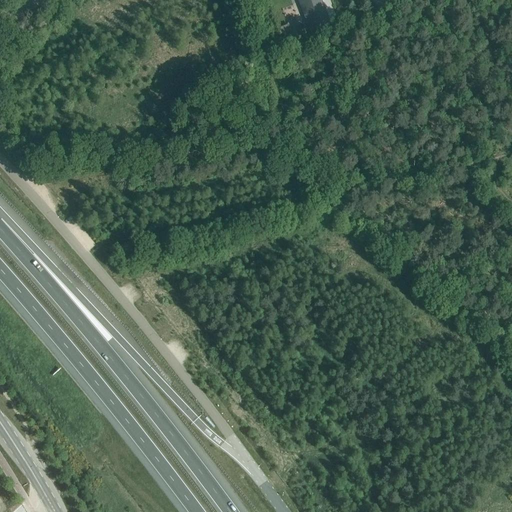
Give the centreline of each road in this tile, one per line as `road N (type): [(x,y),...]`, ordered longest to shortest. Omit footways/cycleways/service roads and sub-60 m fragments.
road 1 (unclassified): [(284,511),(182,373),(0,159)]
road 2 (motorway): [(229,511),(0,228)]
road 3 (motorway): [(0,269),(194,511)]
